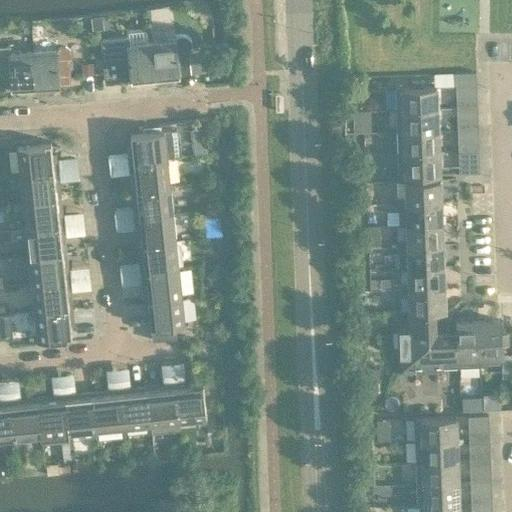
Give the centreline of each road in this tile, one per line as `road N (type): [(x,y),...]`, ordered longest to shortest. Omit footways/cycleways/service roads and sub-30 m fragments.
road 1 (residential): [(320,511),(295,0)]
road 2 (residential): [(118,351),(92,113)]
road 3 (residential): [(511,274),(499,109),(500,90),(511,76)]
